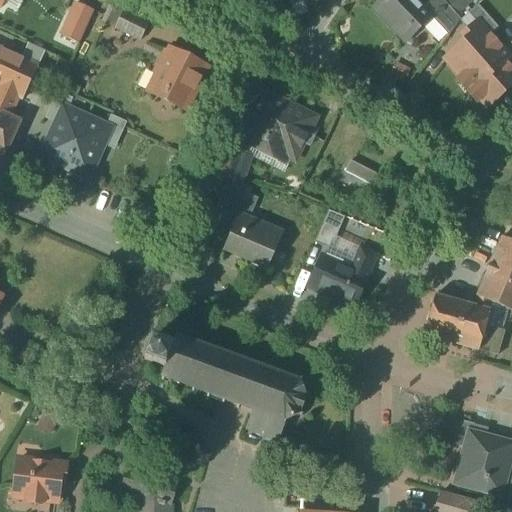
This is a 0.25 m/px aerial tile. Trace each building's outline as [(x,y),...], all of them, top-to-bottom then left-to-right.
[(384,0),(373,10),(405,43),(430,18),(413,0),(384,0)] [(461,21),(441,0),(435,0),(427,8),(451,33),(461,21)] [(149,24),(111,6),(103,24),(140,42),(149,24)] [(499,30),(478,6),(468,15),(477,25),(478,24),(490,38),(499,30)] [(490,38),(478,24),(477,25),(463,37),(467,42),(446,61),(487,108),(511,86),(511,72),(505,64),(509,60),(490,38)] [(0,154),(5,157),(20,123),(10,118),(19,99),(22,101),(38,66),(0,48),(0,154)] [(206,69),(171,51),(170,53),(167,51),(154,75),(158,77),(149,94),(184,111),(206,69)] [(315,120),(267,96),(266,97),(269,98),(257,122),(254,121),(243,143),(261,153),(263,149),(269,147),(294,160),(315,120)] [(61,106),(36,161),(88,184),(113,129),(61,106)] [(225,145),(214,179),(226,185),(234,189),(247,153),(225,145)] [(234,189),(226,185),(213,216),(230,223),(243,192),(234,189)] [(345,218),(328,211),(315,243),(329,249),(325,256),(326,257),(331,244),(333,245),(345,218)] [(282,235),(239,216),(224,251),(267,270),(282,235)] [(511,242),(502,238),(476,297),(477,298),(490,303),(511,312),(511,242)] [(350,270),(339,266),(340,263),(326,257),(325,256),(323,255),(308,290),(325,297),(326,295),(356,308),(368,278),(378,256),(360,248),(350,270)] [(474,309),(454,303),(456,297),(439,293),(437,298),(435,298),(424,336),(478,351),(498,356),(504,332),(485,327),(489,313),(488,313),(490,303),(477,298),(474,309)] [(298,382),(176,337),(173,347),(152,339),(144,360),(165,368),(161,378),(252,412),(246,431),(278,443),(285,423),(299,416),(301,418),(303,416),(301,414),(306,400),(308,399),(309,398),(306,397),(300,383),(302,381),(300,380),(298,382)] [(179,440),(145,429),(138,452),(173,462),(179,440)] [(511,453),(511,444),(469,433),(465,449),(467,449),(458,484),(482,490),(482,492),(499,497),(501,497),(505,480),(511,453)] [(66,467),(18,461),(13,498),(27,500),(30,504),(40,505),(44,502),(57,503),(59,486),(63,486),(66,467)] [(177,484),(127,469),(121,491),(137,496),(171,506),(177,484)] [(511,509),(511,481),(505,480),(501,497),(499,497),(496,508),(511,511),(511,509)] [(473,511),(476,502),(441,493),(433,511),(473,511)] [(170,511),(171,506),(137,496),(136,511),(170,511)]
